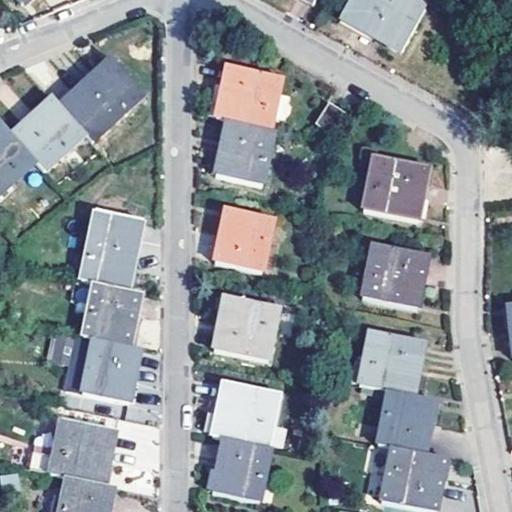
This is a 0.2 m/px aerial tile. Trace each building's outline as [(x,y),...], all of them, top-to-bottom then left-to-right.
[(422,13),(399,0),(350,0),(339,21),(399,55),(422,13)] [(112,63),(60,109),(86,139),(92,145),(144,99),(112,63)] [(217,116),(216,124),(227,126),(269,135),(280,81),(227,71),(217,116)] [(55,103),(13,139),(37,165),(45,174),(86,139),(60,109),(55,103)] [(344,118),(328,107),(315,125),(330,136),(344,118)] [(13,139),(0,124),(0,198),(37,165),(13,139)] [(263,190),(274,136),(269,135),(227,126),(217,172),(215,179),(263,190)] [(374,161),(363,214),(416,226),(418,219),(427,172),(374,161)] [(272,221),(226,212),(224,219),(215,266),(261,275),(272,221)] [(94,216),(80,285),(93,288),(127,295),(129,285),(140,225),(94,216)] [(426,260),(373,249),(363,302),(415,314),(417,307),(426,260)] [(127,295),(93,288),(82,341),(93,343),(131,351),(133,342),(141,297),(127,295)] [(279,310),(224,300),(220,324),(214,353),(267,365),(279,310)] [(368,336),(357,389),(386,395),(411,400),(413,392),(422,346),(368,336)] [(66,390),(80,390),(83,344),(53,342),(51,364),(68,365),(66,390)] [(130,399),(140,352),(131,351),(93,343),(82,398),(128,407),(130,399)] [(215,432),(213,441),(223,443),(266,451),(277,396),(224,386),(215,432)] [(433,411),(434,404),(411,400),(386,395),(376,449),(390,452),(423,458),(433,411)] [(60,424),(49,479),(66,482),(103,490),(114,435),(60,424)] [(266,451),(223,443),(214,487),(212,497),(259,507),(270,452),(266,451)] [(423,458),(390,452),(380,505),(414,511),(434,511),(445,463),(423,458)] [(108,511),(113,492),(103,490),(66,482),(59,511),(108,511)]
